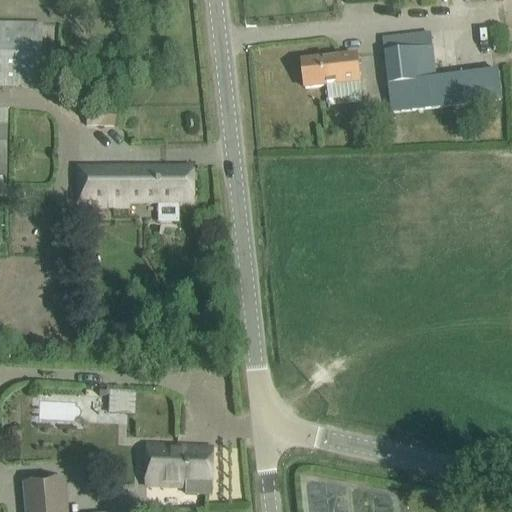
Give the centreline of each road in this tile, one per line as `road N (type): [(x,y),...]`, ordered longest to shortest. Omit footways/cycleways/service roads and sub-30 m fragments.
road 1 (unclassified): [(262,422),(214,0)]
road 2 (unclassified): [(511,487),(262,422)]
